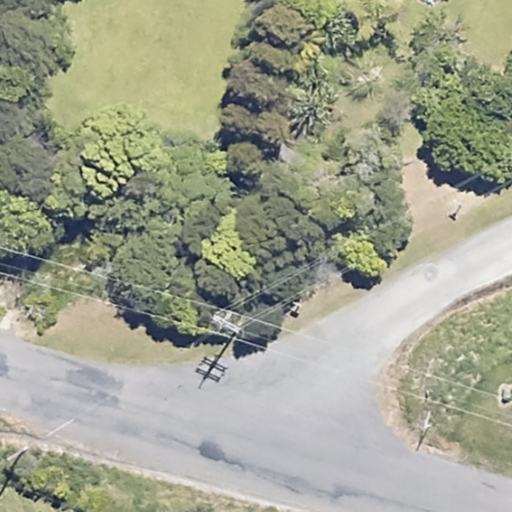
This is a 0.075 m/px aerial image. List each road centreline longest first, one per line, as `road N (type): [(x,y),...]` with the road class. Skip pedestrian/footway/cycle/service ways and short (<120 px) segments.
road 1 (residential): [(511,252),(362,335),(250,445)]
road 2 (tertiary): [(250,445),(0,374)]
road 3 (tertiary): [(484,511),(250,445)]
